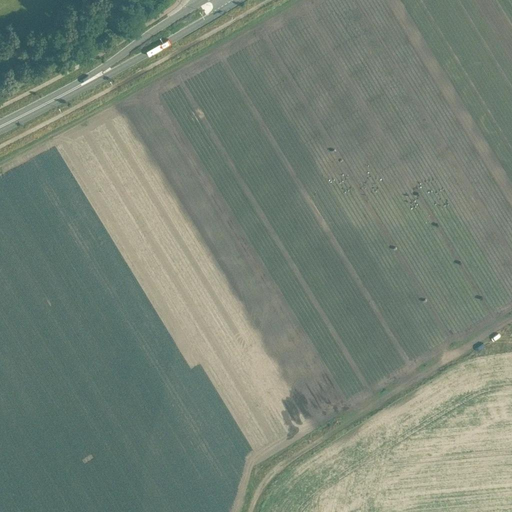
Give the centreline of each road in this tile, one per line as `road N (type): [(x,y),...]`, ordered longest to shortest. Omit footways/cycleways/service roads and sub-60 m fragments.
road 1 (track): [(252,511),(278,464),(511,323)]
road 2 (secondary): [(91,79),(228,4)]
road 3 (secondary): [(202,0),(91,79)]
